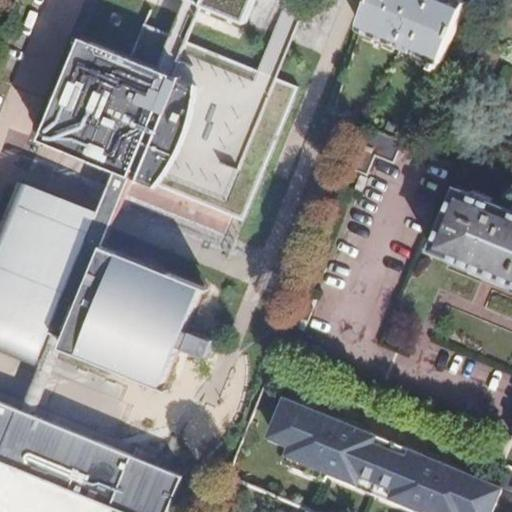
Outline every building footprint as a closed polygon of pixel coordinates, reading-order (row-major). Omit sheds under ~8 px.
[(182,0),(246,26),(252,10),(260,13),(265,0),(182,0)] [(469,0),(467,0),(374,0),(365,28),(444,61),(469,0)] [(0,237),(0,320),(162,388),(202,287),(104,248),(132,179),(244,225),(300,89),(140,23),(126,57),(84,39),(42,141),(117,172),(88,242),(11,210),(0,237)] [(430,98),(434,85),(423,81),(419,93),(422,95),(430,98)] [(404,141),(375,128),(358,171),(371,176),(380,156),(398,163),(406,142),(404,141)] [(511,281),(511,205),(505,203),(459,184),(432,248),(511,281)] [(317,311),(305,306),(299,318),(312,324),(317,311)] [(219,354),(226,338),(205,329),(198,344),(219,354)] [(506,488),(288,398),(279,417),(288,420),(279,442),(304,450),(300,462),(419,511),(488,511),(493,503),(500,506),(506,488)] [(0,511),(108,511),(132,456),(0,401),(0,511)]
